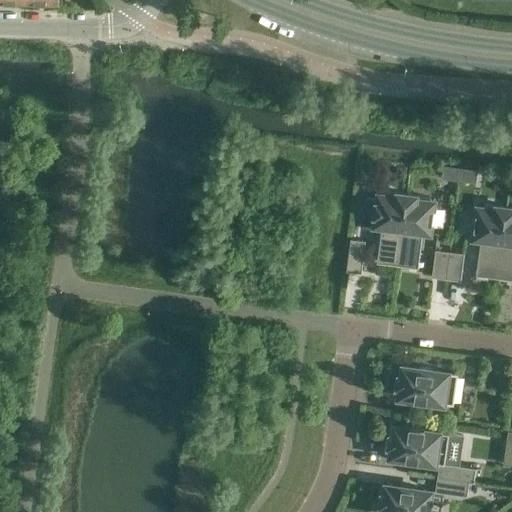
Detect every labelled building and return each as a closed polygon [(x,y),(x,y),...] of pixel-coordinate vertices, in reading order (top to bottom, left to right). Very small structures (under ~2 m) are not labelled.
[(398,265),(407,195),(384,192),(384,195),(378,195),(377,205),(377,204),(375,216),(376,216),(374,226),(382,227),(377,262),(398,265)] [(430,198),(407,195),(398,265),(418,268),(423,232),(430,233),(434,202),(429,201),(430,198)] [(497,278),(506,207),(483,204),(483,208),(478,207),(474,238),(481,239),(476,275),(497,278)] [(511,208),(506,207),(497,278),(511,279),(511,208)] [(351,239),(347,270),(361,272),(365,241),(351,239)] [(446,278),(450,251),(436,250),(432,277),(446,278)] [(464,253),(450,251),(446,278),(461,280),(464,253)] [(397,394),(399,394),(399,396),(454,404),(458,373),(433,370),(433,368),(419,366),(419,368),(403,366),(402,376),(400,376),(397,394)] [(445,464),(448,433),(443,432),(425,430),(425,427),(410,425),(410,428),(395,425),(393,436),(391,435),(388,454),(391,454),(390,456),(439,463),(437,477),(474,482),(476,468),(459,466),(445,464)] [(474,483),(474,482),(437,477),(435,491),(467,496),(469,482),(474,483)] [(428,511),(431,490),(386,484),(386,486),(384,486),(381,504),(383,504),(382,511),(428,511)]
